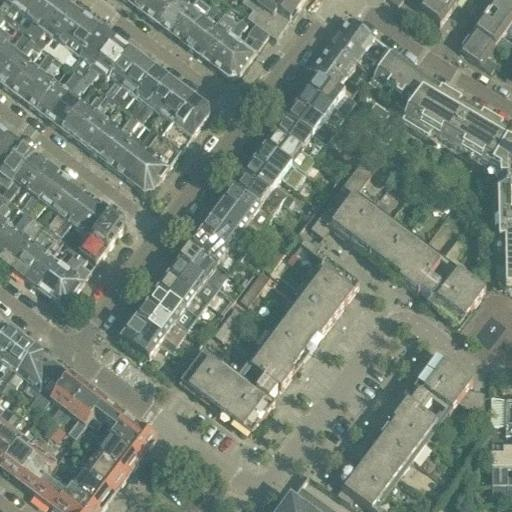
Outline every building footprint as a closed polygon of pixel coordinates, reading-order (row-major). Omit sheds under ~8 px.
[(0,13),(0,21),(2,23),(19,0),(0,0),(0,2),(5,6),(0,13)] [(19,0),(2,23),(10,29),(15,33),(19,29),(11,23),(17,15),(24,21),(39,0),(19,0)] [(23,39),(29,43),(61,1),(60,0),(39,0),(24,21),(32,27),(27,34),(19,28),(19,29),(15,33),(23,39)] [(119,0),(132,9),(139,0),(119,0)] [(139,0),(132,9),(145,19),(159,0),(139,0)] [(159,0),(145,19),(158,29),(179,0),(159,0)] [(179,0),(158,29),(170,38),(191,11),(185,7),(189,0),(179,0)] [(250,0),(244,9),(253,16),(261,5),(264,0),(250,0)] [(256,30),(269,40),(276,45),(286,32),(285,29),(288,25),(289,27),(308,0),(264,0),(261,5),(253,16),(254,17),(249,25),(256,30)] [(382,0),(388,4),(388,3),(398,11),(404,2),(405,0),(382,0)] [(442,0),(428,0),(425,4),(419,0),(413,0),(409,6),(419,13),(440,29),(455,9),(442,0)] [(442,0),(455,9),(461,0),(442,0)] [(511,0),(498,0),(488,15),(510,30),(511,30),(511,0)] [(61,1),(29,43),(42,53),(43,54),(46,49),(39,43),(44,36),(52,42),(75,11),(61,1)] [(170,38),(183,48),(210,13),(197,3),(191,11),(170,38)] [(183,48),(195,57),(216,30),(210,26),(217,16),(214,14),(216,12),(213,10),(210,13),(183,48)] [(49,58),(55,63),(56,63),(88,21),(75,11),(52,42),(60,48),(54,55),(46,49),(43,54),(49,58)] [(474,34),(496,50),(506,57),(511,48),(502,41),(510,30),(488,15),(474,34)] [(195,57),(207,66),(237,29),(224,19),(216,30),(195,57)] [(72,57),(80,63),(103,33),(88,21),(56,63),(63,69),(72,57)] [(0,26),(0,56),(6,49),(0,44),(0,42),(10,29),(2,23),(0,26)] [(207,66),(220,76),(241,49),(235,45),(243,35),(244,35),(247,30),(240,25),(237,29),(207,66)] [(349,25),(340,37),(366,57),(379,66),(388,54),(349,25)] [(241,49),(220,76),(228,82),(228,83),(238,82),(238,81),(259,54),(269,40),(256,30),(248,40),(254,44),(248,53),(242,48),(241,49)] [(71,75),(75,78),(81,83),(84,84),(116,42),(103,33),(80,63),(71,75)] [(496,50),(474,34),(459,55),(480,71),(481,71),(491,78),(497,69),(487,62),(496,50)] [(340,37),(330,51),(356,70),(369,79),(375,71),(364,64),(363,65),(361,64),(366,57),(340,37)] [(0,56),(0,82),(29,43),(23,39),(18,47),(18,46),(12,53),(6,49),(0,56)] [(84,84),(89,89),(90,89),(99,77),(107,83),(109,81),(130,53),(116,42),(84,84)] [(0,82),(0,87),(10,95),(31,68),(25,63),(31,54),(37,59),(42,53),(29,43),(0,82)] [(330,51),(321,63),(347,82),(356,70),(330,51)] [(104,100),(111,105),(143,63),(130,53),(109,81),(115,86),(104,100)] [(10,95),(23,105),(52,67),(55,63),(49,58),(37,73),(31,68),(10,95)] [(369,90),(401,113),(424,81),(393,58),(369,90)] [(127,95),(134,100),(155,71),(143,63),(111,105),(123,114),(128,108),(122,103),(127,95)] [(347,82),(321,63),(311,77),(317,81),(337,95),(347,82)] [(23,105),(36,115),(57,88),(50,82),(58,72),(52,67),(23,105)] [(130,119),(133,121),(137,125),(169,82),(155,71),(134,100),(141,106),(130,119)] [(36,115),(49,125),(81,83),(75,78),(63,92),(57,88),(36,115)] [(307,95),(344,122),(345,123),(356,108),(350,104),(337,95),(317,81),(307,95)] [(408,119),(403,125),(409,129),(438,90),(432,87),(424,81),(401,113),(408,119)] [(137,125),(138,126),(143,129),(154,115),(161,121),(183,93),(169,82),(137,125)] [(49,125),(62,134),(82,107),(76,102),(81,96),(82,98),(89,89),(84,84),(81,83),(49,125)] [(409,129),(403,125),(402,127),(428,143),(430,139),(497,178),(499,244),(505,243),(506,291),(511,290),(511,133),(438,90),(409,129)] [(150,135),(151,136),(158,141),(162,144),(194,102),(183,93),(161,121),(150,135)] [(307,95),(297,108),(324,128),(328,122),(339,129),(344,122),(307,95)] [(75,144),(95,117),(103,106),(97,101),(89,112),(82,107),(62,134),(75,144)] [(162,144),(168,148),(181,158),(209,121),(207,111),(194,102),(162,144)] [(370,114),(385,125),(390,117),(375,106),(370,114)] [(297,108),(286,123),(325,152),(337,137),(324,128),(297,108)] [(75,144),(87,154),(108,126),(95,117),(75,144)] [(101,164),(113,173),(134,146),(127,141),(138,126),(137,125),(133,121),(121,136),(101,164)] [(376,135),(366,129),(357,122),(352,128),(371,142),(376,135)] [(286,123),(276,137),(302,157),(312,164),(317,157),(321,160),(326,153),(325,152),(286,123)] [(87,154),(101,164),(121,136),(108,126),(87,154)] [(390,128),(378,145),(386,150),(398,133),(390,128)] [(0,150),(9,139),(0,132),(0,150)] [(349,158),(355,163),(356,163),(369,145),(357,136),(355,139),(350,135),(344,143),(355,151),(349,158)] [(113,173),(126,183),(158,141),(151,136),(140,151),(134,146),(113,173)] [(276,137),(265,151),(305,180),(311,174),(297,164),(302,157),(276,137)] [(0,174),(1,176),(22,148),(9,139),(0,150),(0,174)] [(126,183),(136,191),(168,148),(162,144),(158,141),(126,183)] [(0,177),(0,187),(8,194),(35,158),(22,148),(1,176),(0,177)] [(168,148),(136,191),(143,196),(143,197),(153,195),(181,158),(168,148)] [(265,151),(254,166),(280,186),(281,185),(294,195),(305,180),(265,151)] [(3,201),(6,204),(9,206),(20,190),(27,195),(48,168),(35,158),(8,194),(3,201)] [(363,165),(323,218),(336,227),(355,202),(375,175),(363,165)] [(254,166),(244,179),(282,207),(283,208),(295,217),(300,209),(276,192),(280,186),(254,166)] [(21,215),(25,218),(28,220),(61,178),(48,168),(27,195),(33,200),(21,215)] [(28,220),(32,223),(34,225),(46,210),(52,214),(73,187),(61,178),(28,220)] [(260,213),(273,222),(283,208),(282,207),(244,179),(234,193),(260,213)] [(46,234),(54,240),(86,197),(73,187),(52,214),(58,219),(46,234)] [(234,193),(222,208),(268,242),(273,235),(267,230),(273,222),(260,213),(234,193)] [(54,240),(57,242),(60,245),(72,229),(79,235),(100,207),(86,197),(54,240)] [(420,295),(431,303),(426,309),(459,333),(485,297),(454,273),(456,270),(445,262),(441,266),(355,202),(336,227),(331,234),(418,299),(420,295)] [(0,211),(0,238),(8,228),(2,224),(13,209),(9,206),(6,204),(0,211)] [(72,254),(81,261),(114,218),(100,207),(79,235),(84,239),(72,254)] [(268,242),(222,208),(211,224),(238,243),(250,252),(257,244),(257,243),(263,248),(268,242)] [(0,238),(0,265),(32,223),(28,220),(25,218),(14,233),(8,228),(0,238)] [(81,261),(83,262),(96,271),(123,235),(124,235),(122,225),(114,218),(81,261)] [(336,227),(323,218),(311,235),(323,244),(331,234),(336,227)] [(0,265),(12,275),(33,247),(38,240),(44,232),(34,225),(32,223),(0,265)] [(211,224),(200,238),(238,267),(250,252),(238,243),(211,224)] [(12,275),(26,285),(57,242),(54,240),(46,234),(44,232),(38,240),(45,245),(39,252),(33,247),(12,275)] [(200,238),(189,252),(228,280),(238,267),(200,238)] [(26,285),(39,295),(59,267),(53,262),(64,248),(60,245),(57,242),(26,285)] [(301,249),(313,258),(318,251),(305,242),(301,249)] [(39,295),(51,304),(83,262),(81,261),(72,254),(70,252),(67,255),(73,260),(65,271),(59,267),(39,295)] [(189,252),(178,267),(217,296),(223,288),(228,280),(189,252)] [(289,266),(294,270),(299,263),(294,260),(289,266)] [(83,262),(51,304),(58,309),(58,310),(68,309),(68,308),(85,286),(78,281),(84,273),(91,278),(96,271),(83,262)] [(260,272),(269,279),(274,272),(264,265),(260,272)] [(167,282),(206,309),(206,310),(213,301),(217,296),(178,267),(167,282)] [(248,372),(241,383),(258,396),(269,404),(277,394),(281,396),(359,291),(327,267),(248,372)] [(261,277),(251,292),(259,298),(269,283),(261,277)] [(167,282),(157,296),(196,324),(201,317),(200,317),(206,309),(167,282)] [(259,298),(251,292),(240,306),(248,312),(259,298)] [(157,296),(147,309),(174,329),(186,338),(196,324),(157,296)] [(147,309),(136,324),(175,352),(186,338),(174,329),(147,309)] [(235,312),(225,326),(233,332),(243,318),(235,312)] [(136,324),(121,344),(149,364),(159,350),(173,360),(176,360),(179,355),(175,352),(136,324)] [(0,343),(9,332),(0,325),(0,343)] [(233,332),(225,326),(214,341),(222,347),(233,332)] [(0,366),(3,368),(22,342),(9,332),(0,343),(0,366)] [(0,386),(0,395),(3,398),(11,387),(21,374),(34,351),(22,342),(3,368),(10,374),(0,386)] [(21,374),(11,387),(17,391),(23,384),(31,390),(26,396),(35,402),(40,396),(40,397),(42,368),(43,358),(34,351),(21,374)] [(186,360),(191,364),(196,357),(191,353),(186,360)] [(180,388),(233,427),(258,396),(241,383),(204,356),(180,388)] [(353,504),(364,511),(378,511),(439,431),(444,434),(452,423),(449,421),(458,409),(465,399),(473,389),(437,362),(413,394),(418,399),(410,409),(407,407),(341,495),(342,495),(353,504)] [(40,419),(51,405),(70,379),(53,366),(42,368),(40,397),(30,411),(40,419)] [(51,425),(53,427),(59,431),(68,419),(88,392),(70,379),(51,405),(60,412),(51,425)] [(85,432),(90,426),(95,420),(94,419),(105,405),(88,392),(68,419),(85,432)] [(258,396),(233,427),(251,441),(275,409),(269,404),(258,396)] [(482,396),(465,399),(458,409),(484,428),(482,403),(482,396)] [(491,426),(490,426),(490,428),(491,428),(491,474),(491,491),(511,491),(511,450),(505,450),(505,442),(505,433),(504,405),(492,403),(492,402),(490,402),(490,405),(491,405),(491,414),(490,414),(490,417),(491,417),(491,426)] [(116,437),(112,443),(141,465),(157,444),(105,405),(94,419),(95,420),(90,426),(99,433),(103,427),(116,437)] [(0,437),(21,410),(17,408),(11,417),(5,413),(0,420),(0,437)] [(0,471),(1,472),(22,444),(22,443),(14,437),(22,426),(16,421),(23,412),(21,410),(0,437),(0,471)] [(66,437),(59,431),(50,442),(58,448),(66,437)] [(22,443),(1,472),(2,473),(3,476),(8,479),(11,480),(18,485),(45,449),(27,436),(22,443)] [(88,454),(97,461),(127,483),(141,465),(112,443),(104,452),(95,445),(88,454)] [(34,497),(48,481),(50,479),(56,470),(47,463),(52,455),(45,449),(18,485),(25,491),(26,493),(31,497),(34,497)] [(79,461),(73,469),(114,499),(127,483),(97,461),(90,470),(79,461)] [(73,469),(68,476),(67,477),(78,485),(71,494),(94,511),(104,511),(114,499),(73,469)] [(48,481),(34,497),(33,498),(50,511),(94,511),(71,494),(50,479),(48,481)] [(511,500),(511,491),(491,491),(491,501),(511,500)] [(353,504),(342,495),(337,501),(349,509),(353,504)] [(320,511),(299,496),(286,511),(320,511)]
